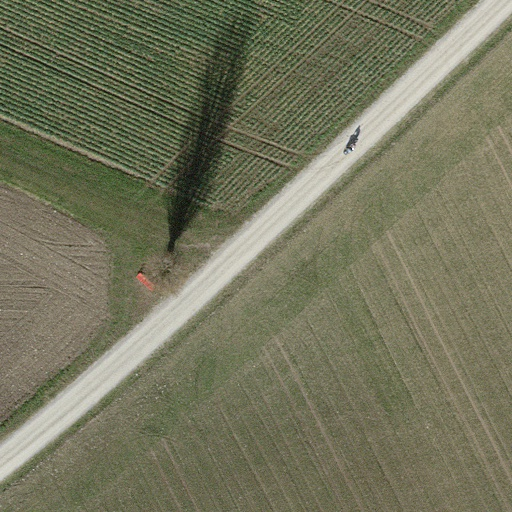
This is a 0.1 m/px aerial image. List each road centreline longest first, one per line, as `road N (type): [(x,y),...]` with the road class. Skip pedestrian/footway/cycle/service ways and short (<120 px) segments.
road 1 (track): [(0,449),(231,265),(498,0)]
road 2 (track): [(0,162),(231,265)]
